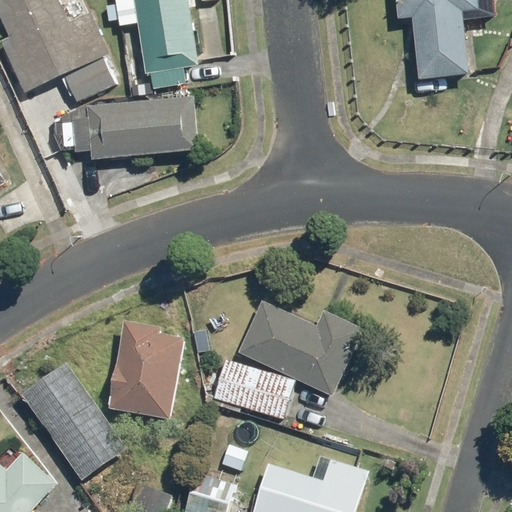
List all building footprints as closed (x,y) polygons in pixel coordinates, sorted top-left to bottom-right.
[(63,0),(0,0),(0,1),(14,35),(6,38),(30,95),(71,78),(80,101),(120,84),(91,16),(74,24),(63,0)] [(188,66),(206,63),(195,0),(139,0),(152,72),(156,71),(159,90),(191,85),(188,66)] [(484,0),(403,0),(404,15),(421,14),(424,77),(472,75),(470,12),(485,11),(484,0)] [(202,154),(201,95),(95,102),(95,117),(76,118),(77,153),(96,153),(96,156),(202,154)] [(0,188),(11,181),(0,165),(0,188)] [(269,300),(244,351),(339,396),(370,330),(331,312),(324,326),(269,300)] [(135,321),(117,405),(176,417),(194,333),(135,321)] [(75,360),(25,395),(89,487),(140,452),(75,360)] [(230,360),(219,398),(288,419),(300,382),(230,360)] [(0,511),(35,511),(62,482),(29,452),(12,471),(0,460),(0,511)] [(365,511),(379,472),(327,453),(318,479),(275,464),(258,511),(365,511)] [(185,487),(187,461),(169,460),(166,485),(185,487)] [(189,511),(230,511),(240,484),(201,471),(187,511),(189,511)] [(172,511),(180,495),(145,480),(131,511),(172,511)]
